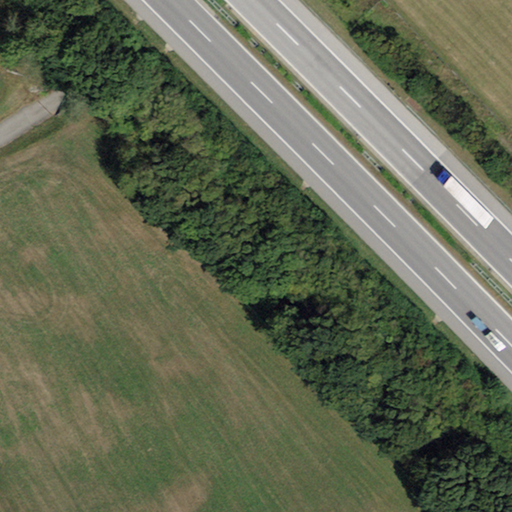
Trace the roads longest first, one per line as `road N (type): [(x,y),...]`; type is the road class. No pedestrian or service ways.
road 1 (motorway): [(167,0),(511,348)]
road 2 (motorway): [(511,264),(248,0)]
road 3 (track): [(218,0),(0,141)]
